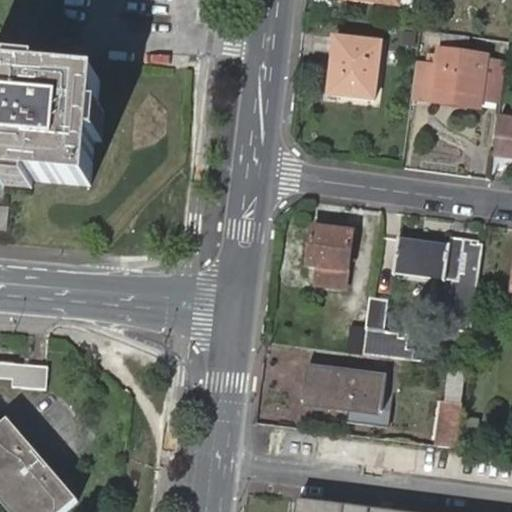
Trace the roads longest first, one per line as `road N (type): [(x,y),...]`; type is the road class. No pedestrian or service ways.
road 1 (residential): [(254,172),(511,204)]
road 2 (tertiary): [(0,288),(238,310)]
road 3 (tertiary): [(238,310),(213,511)]
road 4 (tertiary): [(275,0),(254,172)]
road 5 (tertiary): [(254,172),(238,310)]
